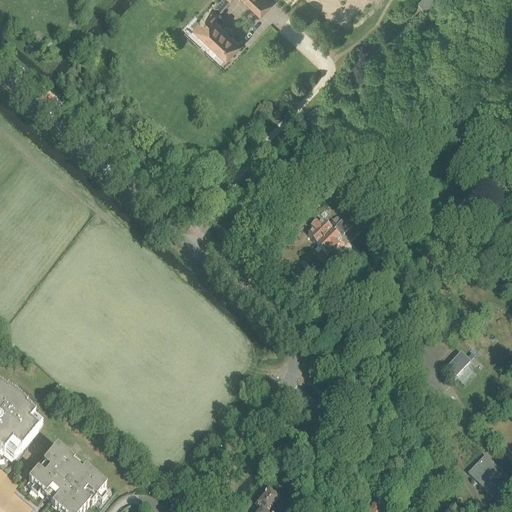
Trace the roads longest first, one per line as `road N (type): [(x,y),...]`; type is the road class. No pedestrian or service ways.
road 1 (residential): [(0,83),(289,343),(299,361),(286,382)]
road 2 (residential): [(286,382),(181,511)]
road 3 (residential): [(317,511),(317,410),(286,382)]
